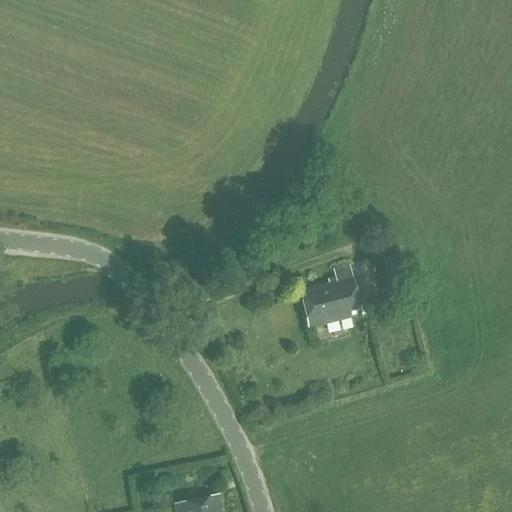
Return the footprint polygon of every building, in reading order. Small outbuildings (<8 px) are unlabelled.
[(395,255),(373,261),(383,302),(406,297),(395,255)] [(333,275),(348,270),(344,257),(328,262),(333,275)] [(300,291),(309,328),(361,315),(352,279),(337,282),(336,278),(328,280),(329,284),(300,291)] [(151,411),(167,397),(157,386),(141,401),(151,411)] [(168,442),(168,426),(144,427),(144,443),(168,442)] [(175,505),(176,511),(222,511),(219,495),(175,505)]
